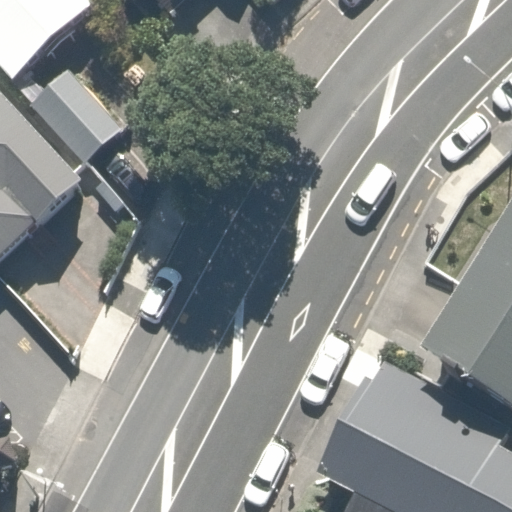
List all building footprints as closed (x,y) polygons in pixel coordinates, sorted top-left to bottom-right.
[(120,2),(117,0),(0,0),(0,66),(22,91),(120,2)] [(145,0),(160,15),(176,0),(145,0)] [(0,92),(0,271),(89,191),(0,92)] [(511,196),(416,352),(511,411),(511,196)] [(349,494),(340,511),(511,511),(511,428),(373,360),(315,477),(349,494)]
